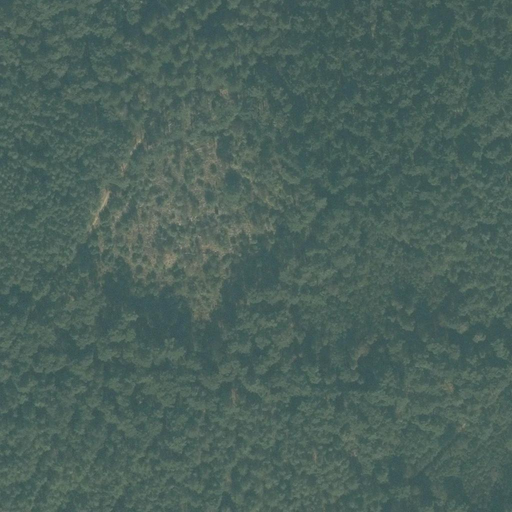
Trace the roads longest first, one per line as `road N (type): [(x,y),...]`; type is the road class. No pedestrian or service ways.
road 1 (track): [(511,330),(205,86)]
road 2 (track): [(0,384),(145,138)]
road 3 (track): [(0,49),(145,138)]
road 4 (track): [(205,86),(244,70),(295,0)]
